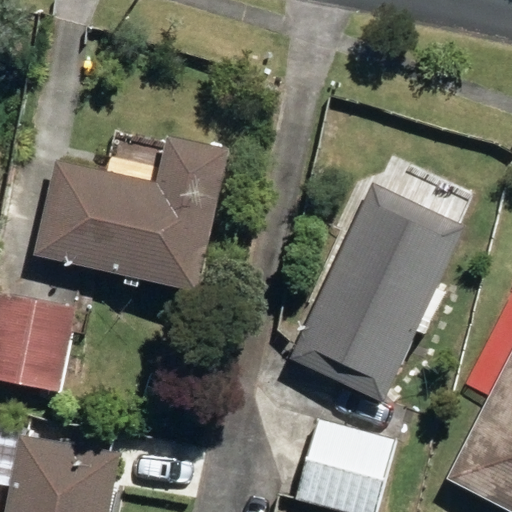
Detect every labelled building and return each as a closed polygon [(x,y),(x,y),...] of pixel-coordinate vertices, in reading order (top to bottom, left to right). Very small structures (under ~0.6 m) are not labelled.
[(51,255),(209,283),(236,138),(174,128),(173,140),(137,133),(132,166),(69,154),(61,197),(42,194),(34,240),(53,243),(51,255)] [(307,355),(400,398),(480,221),(387,179),(307,355)] [(0,290),(0,375),(64,387),(78,303),(0,289),(0,290)] [(511,378),(462,476),(511,502),(511,378)] [(313,494),(371,511),(387,511),(410,440),(337,418),(313,494)] [(16,511),(115,511),(125,444),(27,430),(16,511)]
